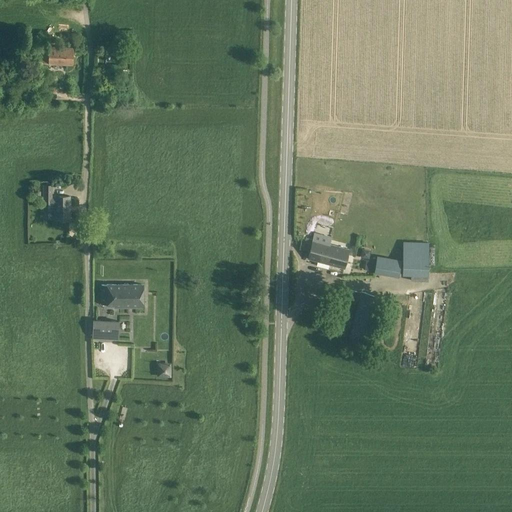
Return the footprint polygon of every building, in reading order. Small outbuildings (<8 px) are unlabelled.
[(49,64),(72,64),(73,48),(49,47),(49,48),(43,48),(42,63),(49,63),(49,64)] [(44,185),(43,209),(53,209),(56,209),(56,219),(68,220),(68,205),(69,205),(69,197),(53,197),(53,185),(44,185)] [(306,238),(303,250),(309,252),(308,258),(319,261),(317,266),(327,269),(329,264),(344,268),(349,249),(313,240),(306,238)] [(404,241),(403,275),(411,275),(410,280),(427,281),(427,276),(427,273),(429,243),(429,242),(428,242),(404,241)] [(399,277),(401,260),(377,256),(374,272),(399,277)] [(125,284),(106,284),(106,285),(101,285),(101,304),(107,304),(107,306),(115,306),(115,308),(143,308),(143,284),(125,284)] [(331,315),(342,318),(347,302),(357,304),(347,342),(370,348),(383,297),(383,296),(338,287),(331,315)] [(118,339),(119,321),(94,320),(93,338),(118,339)] [(159,375),(169,375),(170,364),(159,364),(159,375)]
